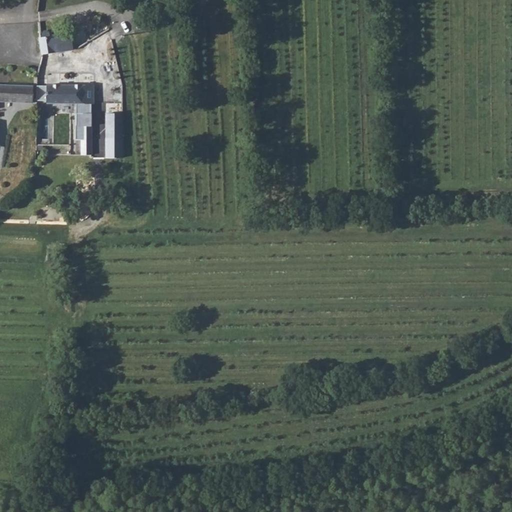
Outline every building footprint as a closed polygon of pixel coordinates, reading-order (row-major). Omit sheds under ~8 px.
[(42,58),(56,57),(55,48),(59,47),(59,40),(50,41),(49,37),(46,35),(43,37),(43,41),(39,41),(42,58)] [(0,107),(30,108),(31,89),(1,88),(0,78),(0,107)] [(67,108),(67,90),(47,89),(46,108),(67,108)] [(88,91),(67,90),(67,108),(87,108),(88,91)] [(124,113),(106,112),(105,136),(124,137),(124,113)] [(80,144),(88,144),(89,117),(77,116),(77,128),(81,129),(80,144)] [(80,144),(79,159),(87,159),(88,144),(80,144)]
